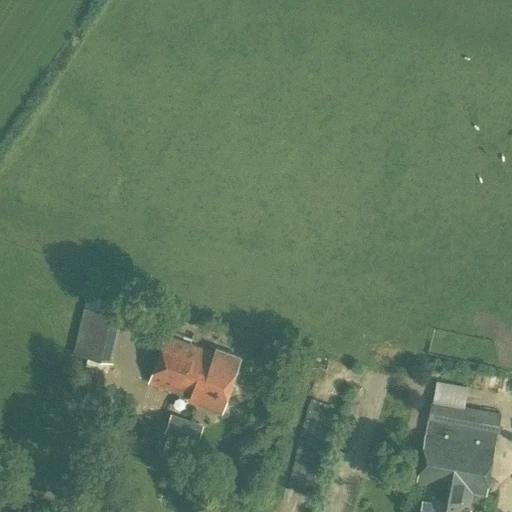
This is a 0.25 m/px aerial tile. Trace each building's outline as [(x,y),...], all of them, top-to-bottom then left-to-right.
[(122,316),(100,311),(102,299),(86,295),(83,307),(73,353),(113,363),(122,316)] [(188,401),(197,403),(222,412),(241,356),(215,348),(214,352),(165,335),(148,383),(179,393),(190,397),(188,401)] [(464,406),(467,387),(436,381),(432,401),(431,401),(416,482),(425,484),(419,511),(468,511),(473,493),(485,495),(501,413),(464,406)] [(288,486),(312,491),(329,416),(305,411),(288,486)] [(186,440),(191,421),(171,414),(163,433),(186,440)]
